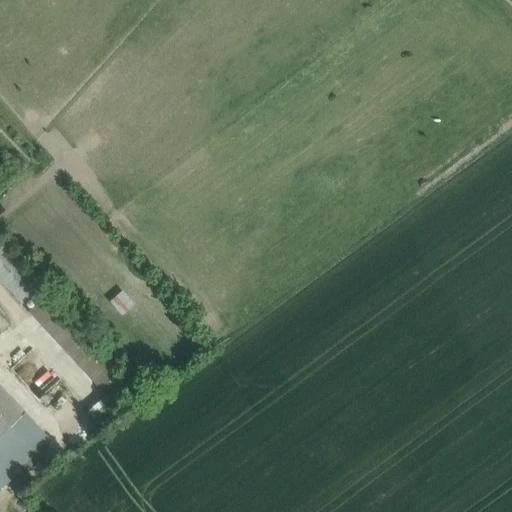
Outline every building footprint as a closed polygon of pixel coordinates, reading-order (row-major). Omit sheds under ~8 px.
[(39,287),(0,245),(0,280),(22,304),(39,287)] [(133,390),(47,296),(29,312),(116,406),(133,390)] [(0,435),(12,424),(24,413),(0,387),(0,435)] [(106,397),(88,413),(101,428),(121,415),(106,397)] [(38,429),(24,413),(12,424),(26,439),(38,429)] [(26,439),(12,424),(0,435),(0,455),(20,476),(49,449),(40,440),(31,449),(24,441),(26,439)]
